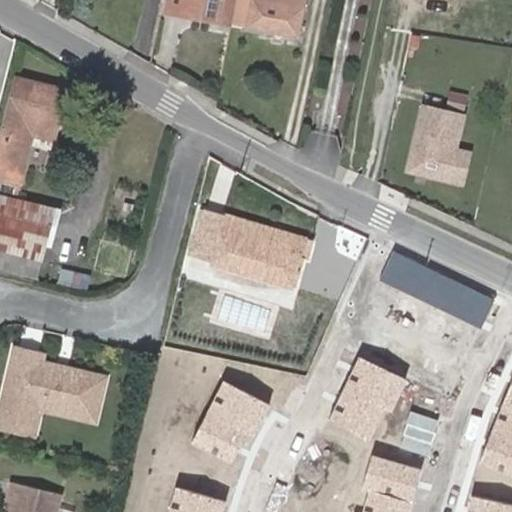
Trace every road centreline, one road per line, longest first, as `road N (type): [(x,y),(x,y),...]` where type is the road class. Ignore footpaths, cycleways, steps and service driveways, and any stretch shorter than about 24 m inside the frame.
road 1 (residential): [(0,297),(120,324),(156,291),(201,122)]
road 2 (residential): [(252,511),(391,222)]
road 3 (residential): [(201,122),(0,4)]
road 4 (residential): [(511,306),(459,421),(435,511)]
road 5 (residential): [(391,222),(201,122)]
road 6 (residential): [(511,277),(391,222)]
